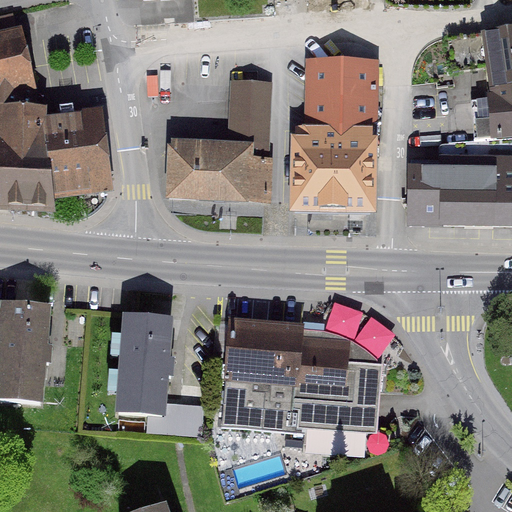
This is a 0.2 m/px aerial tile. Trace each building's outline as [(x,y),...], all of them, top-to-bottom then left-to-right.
[(0,208),(49,211),(52,210),(51,196),(106,190),(97,118),(41,125),(42,114),(32,113),(33,90),(29,90),(27,77),(31,76),(29,67),(24,68),(17,36),(14,37),(10,18),(0,20),(0,208)] [(489,70),(491,91),(511,88),(511,32),(446,41),(451,76),(489,70)] [(370,148),(369,148),(370,93),(373,93),(373,90),(370,90),(370,69),(310,68),(309,133),(295,133),(293,212),(369,213),(370,148)] [(264,150),(263,150),(266,89),(232,87),(229,149),(201,147),(201,155),(176,154),(177,146),(169,146),(167,200),(262,204),(264,150)] [(473,145),(511,141),(511,88),(491,91),(492,101),(469,103),(473,145)] [(511,141),(473,145),(442,148),(442,164),(409,163),(409,209),(408,209),(407,228),(422,228),(422,227),(511,228),(511,141)] [(44,312),(3,309),(0,348),(0,402),(37,405),(40,365),(46,366),(47,352),(41,352),(44,312)] [(169,365),(163,365),(166,325),(125,322),(118,415),(159,418),(162,379),(168,379),(169,365)] [(303,425),(371,429),(375,365),(372,358),(362,350),(353,345),(343,340),(330,335),(316,333),(300,332),(229,327),(220,429),(302,436),(303,425)]
